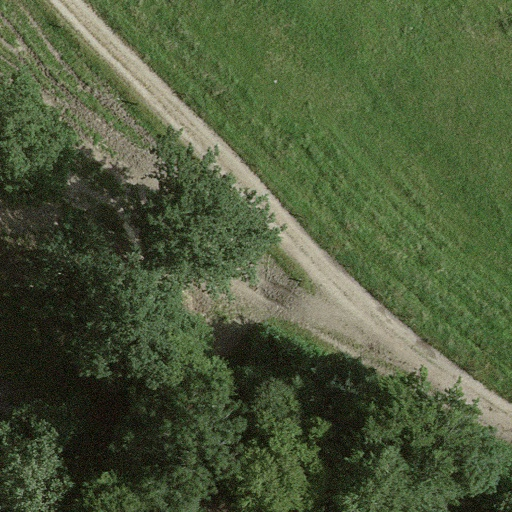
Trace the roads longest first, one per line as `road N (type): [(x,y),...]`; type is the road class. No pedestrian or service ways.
road 1 (track): [(60,0),(382,339),(511,428)]
road 2 (track): [(249,511),(0,421)]
